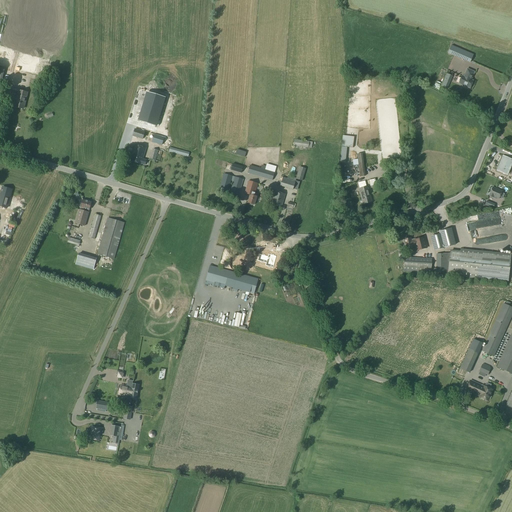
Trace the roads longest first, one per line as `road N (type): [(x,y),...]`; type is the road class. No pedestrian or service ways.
road 1 (unclassified): [(511,430),(339,362),(293,236)]
road 2 (unclassified): [(0,151),(293,236)]
road 3 (unclassified): [(293,236),(456,200),(470,186),(511,78)]
